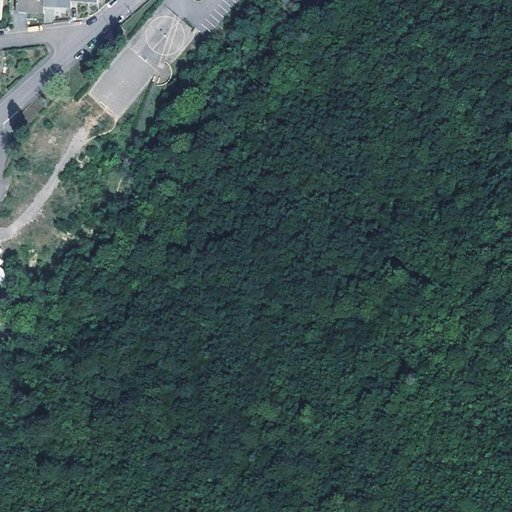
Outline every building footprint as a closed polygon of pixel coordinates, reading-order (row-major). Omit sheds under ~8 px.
[(16,0),(16,12),(43,14),(44,7),(43,0),(16,0)] [(125,31),(120,26),(112,33),(117,38),(125,31)] [(74,105),(41,143),(75,172),(108,132),(74,105)] [(50,203),(17,242),(50,271),(83,232),(50,203)] [(0,276),(5,281),(10,276),(0,267),(0,276)]
